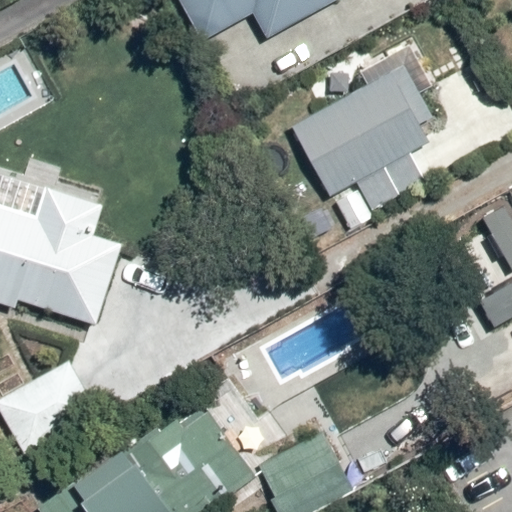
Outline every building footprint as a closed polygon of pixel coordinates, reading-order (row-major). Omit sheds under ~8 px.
[(179,0),(203,45),(253,17),(268,42),(341,0),(179,0)] [(392,76),(292,129),(331,201),(358,186),(374,214),(425,184),(410,157),(428,145),(392,76)] [(38,221),(0,208),(0,305),(19,312),(22,304),(96,328),(123,248),(94,240),(106,208),(50,192),(38,221)] [(511,216),(500,224),(511,243),(511,216)] [(102,406),(75,354),(0,395),(0,396),(28,447),(102,406)] [(125,451),(39,510),(40,511),(219,511),(261,481),(206,407),(130,459),(125,451)]
